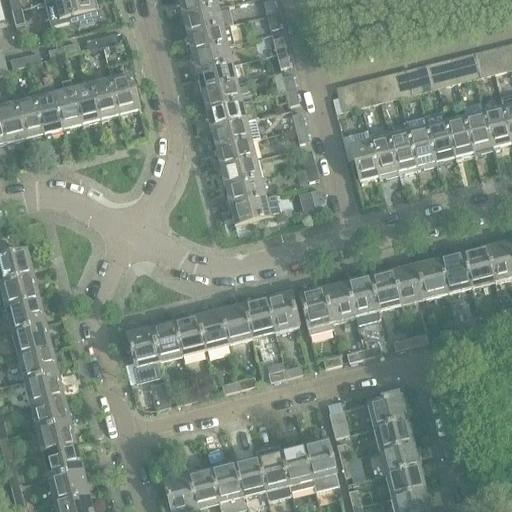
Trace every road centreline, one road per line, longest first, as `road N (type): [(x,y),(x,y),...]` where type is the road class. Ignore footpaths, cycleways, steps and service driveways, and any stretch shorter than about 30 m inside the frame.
road 1 (residential): [(454,511),(419,368),(122,438)]
road 2 (residential): [(132,236),(194,270),(244,273),(511,206)]
road 3 (residential): [(132,236),(164,186),(175,144),(139,0)]
road 4 (residential): [(132,236),(96,315),(122,438)]
road 5 (residential): [(0,206),(44,195),(132,236)]
